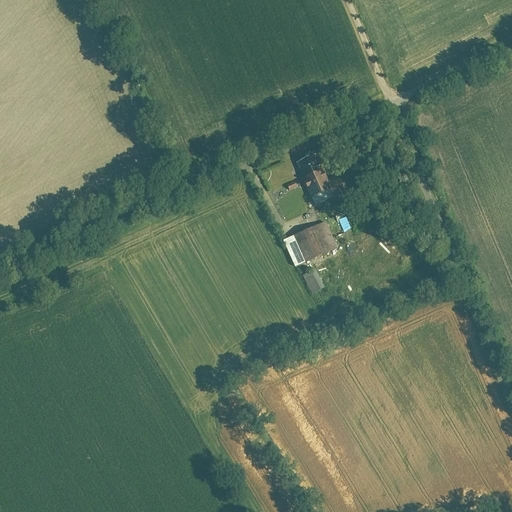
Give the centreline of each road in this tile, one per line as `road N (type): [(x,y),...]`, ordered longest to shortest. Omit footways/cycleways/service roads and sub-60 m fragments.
road 1 (residential): [(398,99),(511,398)]
road 2 (track): [(0,260),(246,161)]
road 3 (residential): [(398,99),(246,161)]
road 4 (residential): [(511,37),(398,99)]
